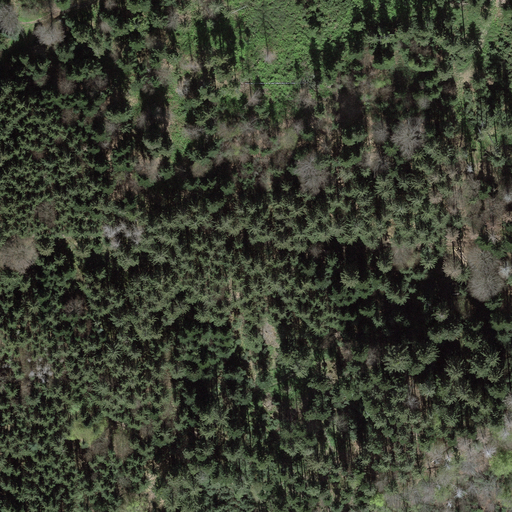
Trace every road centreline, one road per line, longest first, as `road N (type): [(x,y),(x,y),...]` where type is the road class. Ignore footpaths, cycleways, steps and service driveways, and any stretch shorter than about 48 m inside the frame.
road 1 (track): [(0,246),(133,237),(203,221),(303,247),(465,247),(511,256)]
road 2 (track): [(509,259),(337,328),(194,439),(122,511)]
